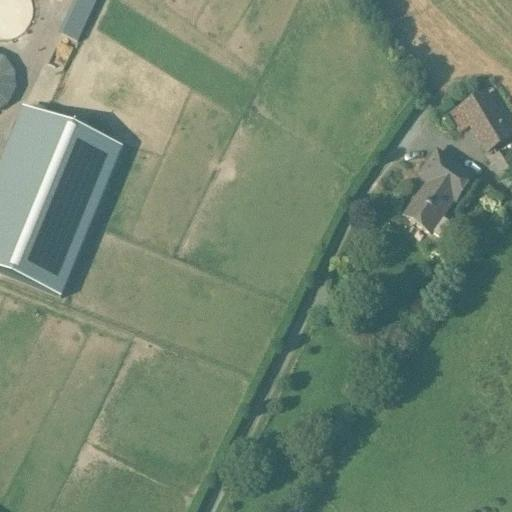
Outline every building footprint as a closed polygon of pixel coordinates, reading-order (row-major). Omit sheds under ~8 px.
[(82,43),(101,0),(82,0),(66,35),(82,43)] [(17,96),(17,62),(0,53),(0,113),(9,113),(17,96)] [(511,135),(487,94),(448,117),(459,136),(470,131),(486,158),(511,142),(511,135)] [(122,151),(26,112),(0,176),(0,275),(60,301),(122,151)] [(511,158),(508,152),(488,164),(493,173),(500,182),(511,174),(511,158)] [(408,222),(408,223),(431,239),(433,236),(442,242),(452,227),(443,221),(454,206),(456,207),(474,180),(467,175),(447,161),(435,153),(416,180),(425,186),(430,190),(410,220),(408,222)] [(367,367),(379,375),(384,366),(372,358),(367,367)]
